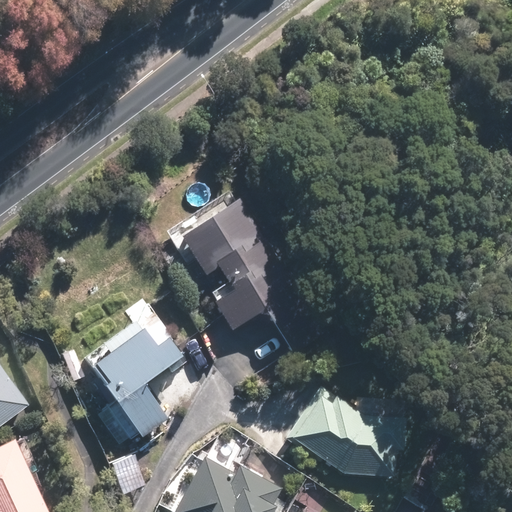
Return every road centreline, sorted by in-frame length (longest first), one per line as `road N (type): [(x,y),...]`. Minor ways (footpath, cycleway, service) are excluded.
road 1 (secondary): [(171,49),(120,113),(0,202)]
road 2 (secondary): [(0,144),(79,83),(171,49)]
